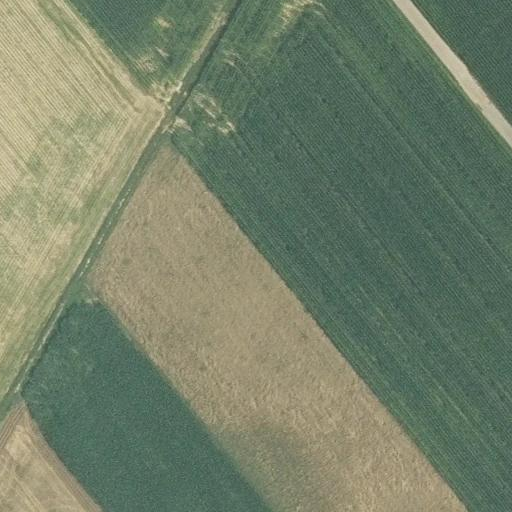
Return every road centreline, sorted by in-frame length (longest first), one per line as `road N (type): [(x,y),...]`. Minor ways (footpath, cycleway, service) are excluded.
road 1 (track): [(234,0),(0,409)]
road 2 (track): [(511,139),(399,0)]
